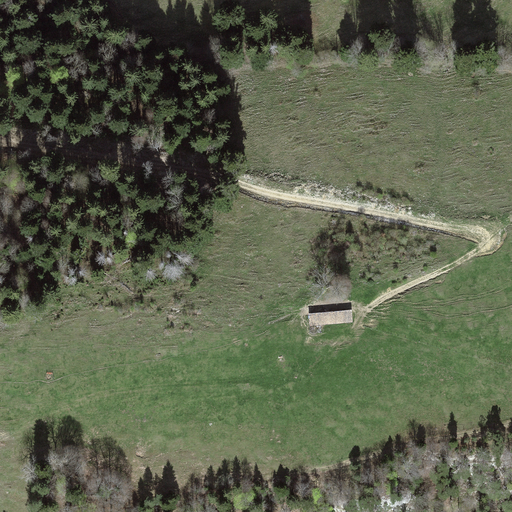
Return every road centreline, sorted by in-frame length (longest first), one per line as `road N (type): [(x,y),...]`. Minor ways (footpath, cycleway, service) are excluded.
road 1 (track): [(365,313),(474,252),(485,242),(482,232),(0,140)]
road 2 (track): [(123,511),(511,432)]
